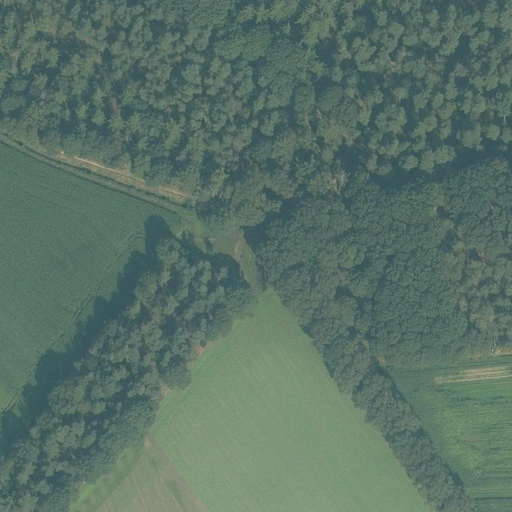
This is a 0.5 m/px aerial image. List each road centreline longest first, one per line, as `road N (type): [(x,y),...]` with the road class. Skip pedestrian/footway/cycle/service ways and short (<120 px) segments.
road 1 (track): [(411,189),(180,0)]
road 2 (track): [(261,225),(411,189)]
